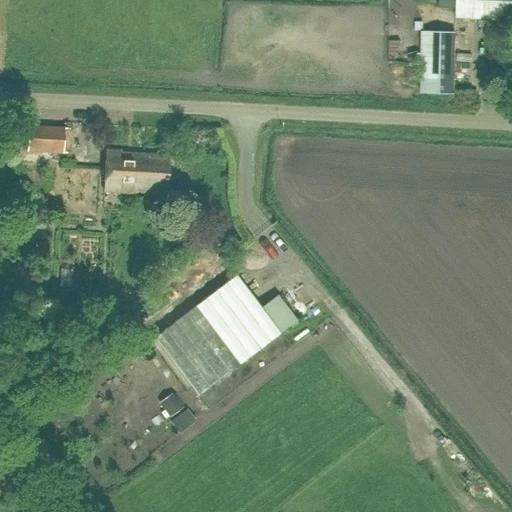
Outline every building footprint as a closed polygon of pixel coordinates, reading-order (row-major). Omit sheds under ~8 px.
[(511,0),(456,0),(456,19),(511,21),(511,0)] [(441,86),(441,26),(422,26),(422,86),(441,86)] [(28,128),(27,153),(62,155),(63,130),(28,128)] [(166,194),(167,158),(120,156),(120,154),(106,153),(104,193),(135,194),(135,193),(166,194)] [(262,310),(236,276),(153,339),(197,398),(296,322),(278,298),(262,310)] [(289,297),(295,317),(312,312),(306,292),(289,297)] [(183,407),(173,393),(159,404),(169,417),(183,407)]
